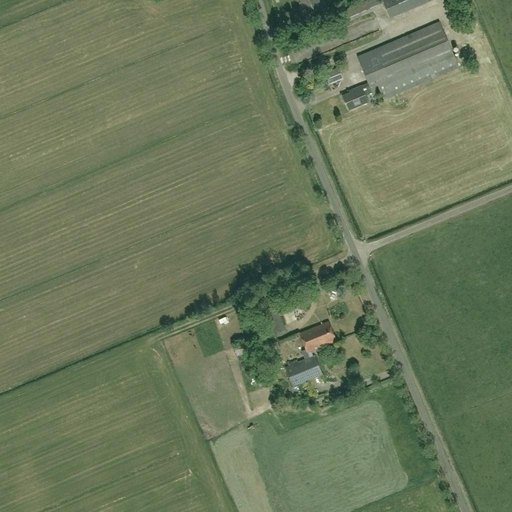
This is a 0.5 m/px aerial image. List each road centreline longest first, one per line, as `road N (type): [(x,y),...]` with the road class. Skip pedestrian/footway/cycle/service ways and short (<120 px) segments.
road 1 (unclassified): [(470,511),(261,0)]
road 2 (unknown): [(511,190),(364,253)]
